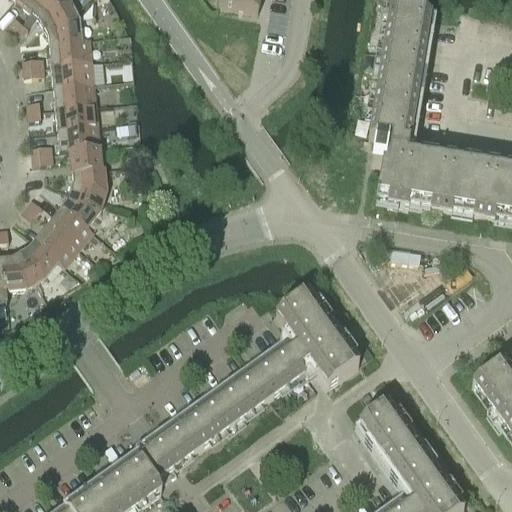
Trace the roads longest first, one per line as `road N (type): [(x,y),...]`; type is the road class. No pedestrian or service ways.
road 1 (residential): [(309,225),(489,257),(506,282),(497,309),(413,365)]
road 2 (residential): [(309,225),(235,121),(291,65),(301,0)]
road 3 (residential): [(66,326),(173,251),(262,225),(309,225)]
road 4 (residential): [(413,365),(388,373),(321,421),(365,484),(326,511)]
road 5 (residential): [(413,365),(309,225)]
road 6 (residential): [(508,496),(413,365)]
road 7 (residential): [(0,510),(131,415)]
road 8 (residential): [(131,415),(256,324)]
road 9 (residential): [(0,192),(13,176),(0,62)]
road 10 (residential): [(511,62),(460,53),(448,123)]
